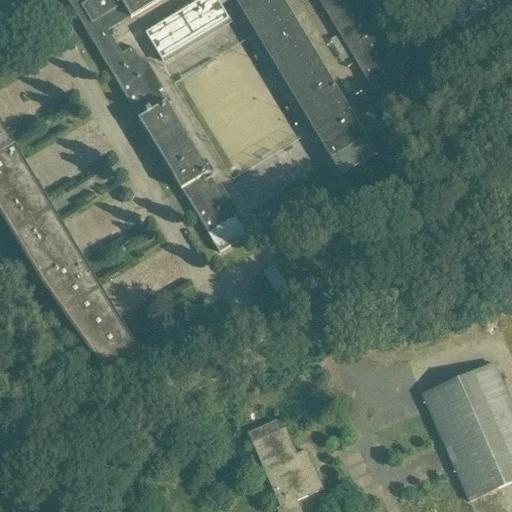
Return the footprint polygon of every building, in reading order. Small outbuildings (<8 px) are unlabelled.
[(109,32),(162,0),(67,0),(220,254),(247,238),(236,218),(239,216),(220,185),(215,187),(211,179),(215,177),(132,48),(122,54),(109,32)] [(230,21),(216,0),(201,0),(145,34),(162,62),(230,21)] [(235,0),(343,182),(378,160),(355,122),(381,106),(392,125),(450,90),(397,0),(235,0)] [(496,14),(487,0),(441,0),(462,34),(496,14)] [(140,353),(0,120),(0,214),(42,285),(103,372),(140,353)] [(423,396),(470,503),(511,484),(511,399),(496,364),(423,396)] [(296,457),(297,458),(293,459),(277,423),(249,435),(282,508),(278,510),(278,511),(302,511),(298,501),(323,490),(306,452),(296,457)]
